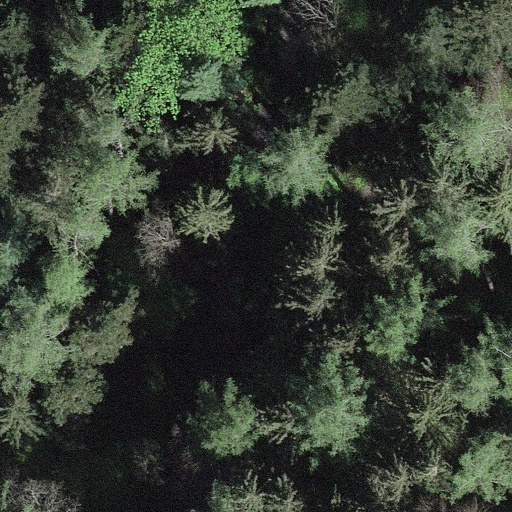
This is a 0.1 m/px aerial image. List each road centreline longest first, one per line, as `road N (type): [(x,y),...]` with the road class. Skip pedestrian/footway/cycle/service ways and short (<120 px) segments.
road 1 (track): [(314,0),(169,511)]
road 2 (track): [(213,373),(342,237),(511,98)]
